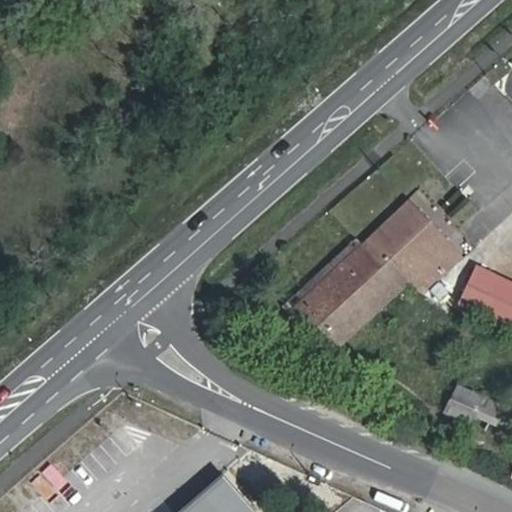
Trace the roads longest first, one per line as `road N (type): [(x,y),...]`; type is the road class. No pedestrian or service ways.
road 1 (primary): [(132,316),(490,0)]
road 2 (primary): [(452,0),(114,293)]
road 3 (unclassified): [(132,316),(183,371),(484,511)]
road 4 (primary): [(0,431),(132,316)]
road 5 (primary): [(114,293),(0,392)]
